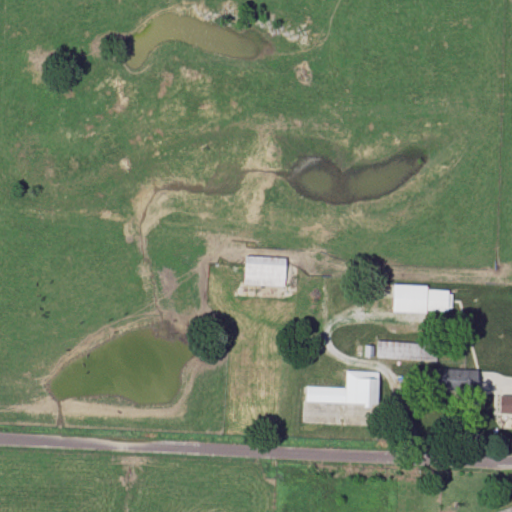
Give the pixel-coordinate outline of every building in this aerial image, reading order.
[(284,257),(243,256),(242,284),(283,285),(284,257)] [(391,310),(449,312),(450,290),(426,289),(426,285),(392,284),(391,310)] [(376,358),(429,359),(429,342),(376,342),(376,358)] [(475,389),(476,369),(435,368),(435,388),(475,389)] [(305,386),(304,402),(375,404),(376,372),(345,371),(344,388),(305,386)] [(498,413),(511,413),(511,395),(499,395),(498,413)]
